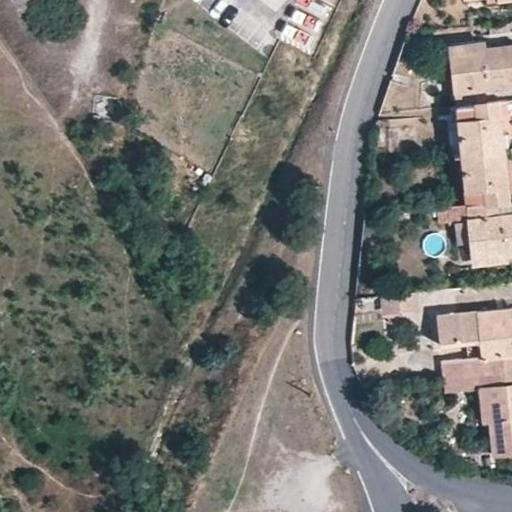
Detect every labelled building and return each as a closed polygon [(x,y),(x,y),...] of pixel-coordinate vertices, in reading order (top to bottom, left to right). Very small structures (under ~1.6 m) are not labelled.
[(451,58),(453,58),(486,54),(486,50),(484,40),(449,44),(451,58)] [(511,47),(486,50),(486,54),(453,58),(456,82),(458,105),(489,102),(488,91),(511,87),(511,47)] [(507,150),(502,101),(489,102),(458,105),(462,136),(462,143),(463,155),(507,150)] [(511,199),(511,192),(507,150),(463,155),(468,198),(468,204),(498,201),(511,199)] [(453,157),(454,162),(458,199),(468,198),(463,155),(453,157)] [(511,215),(501,217),(498,201),(468,204),(469,210),(471,222),(475,254),(508,249),(509,254),(511,253),(511,215)] [(471,222),(469,210),(453,212),(454,223),(471,222)] [(386,296),(388,312),(418,309),(416,293),(386,296)] [(511,321),(484,325),(483,315),(442,319),(445,346),(470,343),(471,359),(445,362),(447,379),(493,373),(511,371),(511,321)] [(511,371),(493,373),(494,387),(498,421),(493,422),(496,456),(511,454),(511,371)] [(494,387),(493,373),(447,379),(448,392),(494,387)] [(446,440),(446,441),(453,446),(456,442),(449,436),(446,440)]
